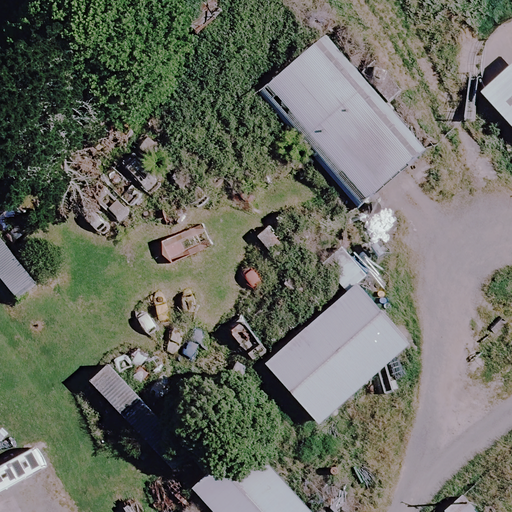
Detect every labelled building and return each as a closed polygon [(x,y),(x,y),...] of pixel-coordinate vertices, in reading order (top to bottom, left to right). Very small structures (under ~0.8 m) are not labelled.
[(230,13),(219,0),(190,0),(178,10),(200,37),(230,13)] [(418,165),(317,51),(261,101),(362,214),(418,165)] [(511,71),(484,97),(511,126),(511,71)] [(62,271),(0,189),(0,284),(16,306),(62,271)] [(412,350),(360,290),(272,367),(324,427),(412,350)] [(313,511),(263,459),(241,480),(226,464),(196,492),(215,511),(313,511)] [(0,511),(15,511),(0,483),(0,511)]
